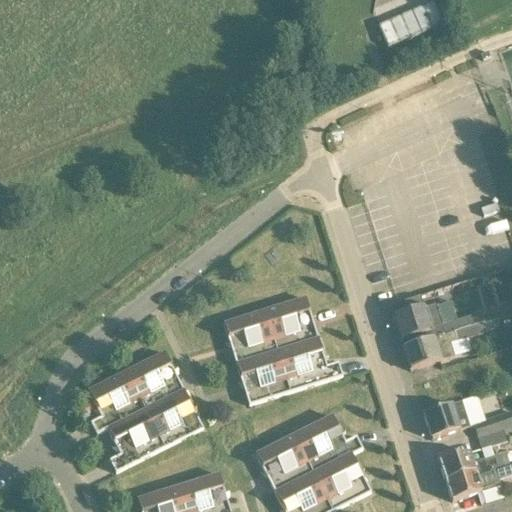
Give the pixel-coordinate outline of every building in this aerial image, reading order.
[(433,5),(378,29),(388,51),(443,27),(433,5)] [(480,58),(482,63),(490,60),(488,55),(480,58)] [(427,344),(483,326),(480,316),(442,328),(435,308),(423,311),(419,299),(391,308),(395,320),(393,320),(400,344),(424,336),(427,344)] [(277,356),(318,343),(305,302),(264,315),(277,356)] [(236,369),(277,356),(264,315),(223,328),(236,369)] [(483,326),(427,344),(403,352),(410,375),(454,361),(450,346),(486,335),(483,326)] [(277,356),(290,397),(342,381),(338,367),(326,370),(318,343),(277,356)] [(249,410),(290,397),(277,356),(236,369),(249,410)] [(145,414),(184,395),(164,357),(126,376),(145,414)] [(107,434),(145,414),(126,376),(87,395),(101,421),(90,427),(96,440),(107,434)] [(145,414),(165,452),(203,433),(184,395),(145,414)] [(470,431),(461,405),(423,417),(431,443),(470,431)] [(115,477),(165,452),(145,414),(107,434),(120,459),(109,464),(115,477)] [(503,431),(503,432),(511,429),(507,417),(496,421),(495,420),(473,427),(477,440),(503,431)] [(351,458),(352,459),(362,453),(356,441),(345,446),(332,420),(294,439),(313,478),(351,458)] [(507,444),(503,432),(503,431),(477,440),(482,453),(507,444)] [(274,497),(313,478),(294,439),(255,459),(274,497)] [(476,479),(510,468),(506,455),(473,466),(470,456),(438,467),(445,486),(475,476),(476,479)] [(339,511),(370,496),(352,459),(351,458),(313,478),(330,511),(339,511)] [(475,476),(445,486),(451,505),(500,490),(498,483),(511,478),(511,467),(510,468),(476,479),(475,476)] [(184,511),(229,511),(219,478),(178,491),(184,511)] [(282,511),(330,511),(313,478),(274,497),(282,511)] [(184,511),(178,491),(137,504),(139,511),(184,511)]
